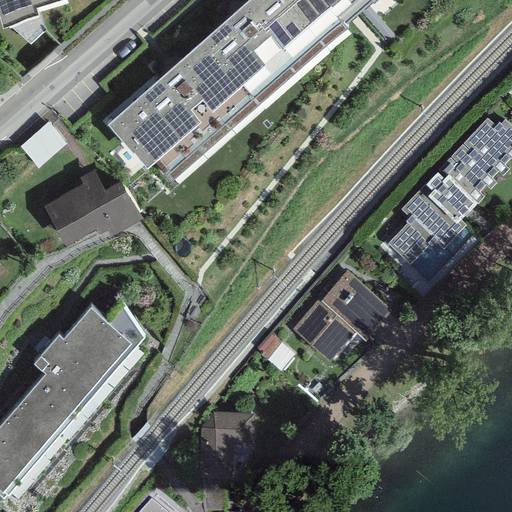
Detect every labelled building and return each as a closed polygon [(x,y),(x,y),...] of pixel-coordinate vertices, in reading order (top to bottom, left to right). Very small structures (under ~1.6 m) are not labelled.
[(0,0),(0,3),(3,12),(38,2),(37,0),(0,0)] [(239,0),(100,121),(121,145),(127,140),(147,163),(154,158),(171,177),(375,0),(239,0)] [(53,116),(25,140),(43,161),(71,137),(53,116)] [(495,123),(487,116),(450,153),(453,156),(440,169),(438,168),(401,207),(409,215),(405,219),(407,221),(388,240),(409,261),(428,241),(431,244),(437,239),(442,244),(466,220),(460,214),(476,197),(478,199),(484,193),(479,189),(485,182),(490,186),(497,179),(492,174),(498,168),(503,172),(509,166),(505,161),(510,156),(511,157),(511,123),(505,116),(500,121),(498,119),(495,123)] [(82,181),(46,201),(66,239),(96,223),(100,229),(109,224),(112,229),(143,212),(123,176),(105,185),(94,166),(78,174),(82,181)] [(390,305),(346,268),(324,294),(321,292),(292,327),(329,358),(356,326),(366,334),(390,305)] [(45,366),(0,419),(0,484),(7,491),(144,331),(122,300),(109,315),(91,300),(63,333),(59,329),(33,357),(45,366)] [(212,409),(201,426),(200,475),(206,475),(206,510),(225,510),(226,474),(233,475),(232,441),(254,441),(253,409),(212,409)] [(164,511),(150,500),(140,511),(164,511)]
